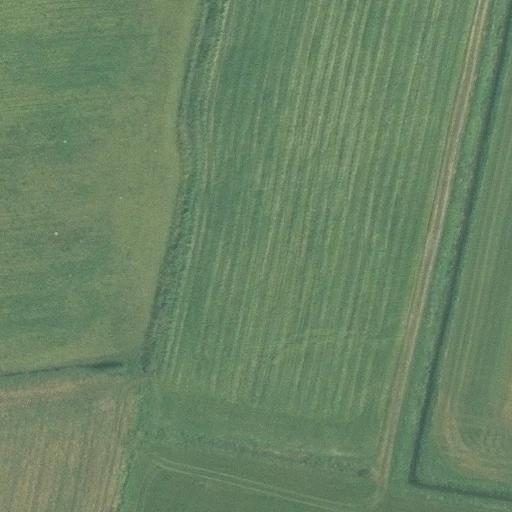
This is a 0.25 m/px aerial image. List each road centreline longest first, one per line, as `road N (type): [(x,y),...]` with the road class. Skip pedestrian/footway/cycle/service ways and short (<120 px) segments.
road 1 (track): [(401,420),(488,0)]
road 2 (track): [(401,420),(337,445),(158,383),(0,404)]
